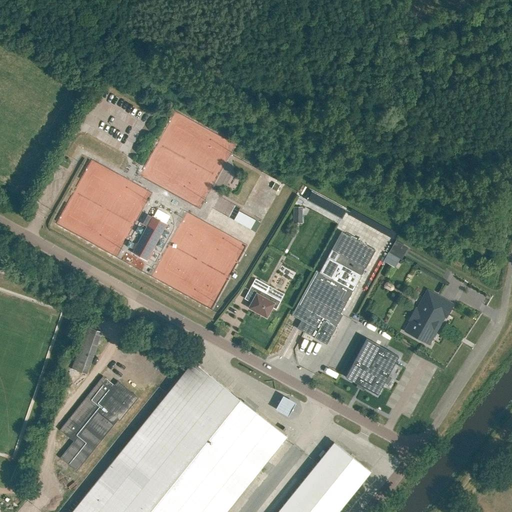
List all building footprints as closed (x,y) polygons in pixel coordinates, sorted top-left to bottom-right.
[(276,192),(279,186),(274,183),(271,189),(276,192)] [(341,219),(347,210),(311,191),(306,201),(341,219)] [(302,223),(302,207),(294,207),(293,223),(302,223)] [(260,223),(255,220),(239,211),(234,220),(250,230),(255,232),(260,223)] [(146,226),(132,252),(146,260),(167,224),(152,216),(152,217),(147,214),(142,224),(146,226)] [(341,314),(362,275),(366,268),(376,250),(342,232),(332,250),(319,272),(316,270),(304,293),(292,315),(309,324),(304,332),(327,345),(343,315),(341,314)] [(394,268),(400,259),(388,252),(383,261),(394,268)] [(276,310),(284,294),(269,286),(265,294),(251,286),(249,289),(256,293),(251,302),(248,307),(265,317),(271,307),(275,309),(276,310)] [(447,318),(454,304),(430,291),(419,311),(415,309),(410,319),(412,321),(406,332),(429,344),(433,336),(431,335),(442,315),(447,318)] [(72,369),(87,375),(101,332),(86,327),(72,369)] [(377,395),(399,357),(367,339),(346,377),(377,395)] [(225,511),(285,438),(191,363),(70,511),(225,511)] [(59,458),(76,471),(117,420),(119,421),(138,398),(119,383),(116,387),(102,376),(59,430),(73,441),(59,458)] [(292,416),(300,401),(286,394),(278,408),(292,416)] [(338,511),(371,472),(334,442),(277,511),(338,511)]
